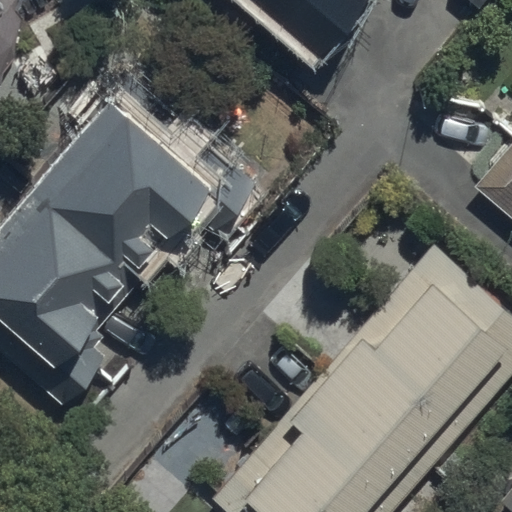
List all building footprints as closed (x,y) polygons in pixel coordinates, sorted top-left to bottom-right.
[(0,0),(0,64),(2,61),(6,57),(9,52),(11,47),(14,42),(15,36),(16,31),(17,25),(17,19),(17,14),(16,8),(15,3),(14,0),(0,0)] [(258,0),(315,51),(360,0),(258,0)] [(256,180),(123,64),(0,204),(0,354),(58,405),(101,356),(90,347),(103,333),(92,323),(189,213),(211,232),(256,180)] [(511,129),(468,182),(511,218),(511,129)] [(511,308),(435,240),(209,495),(228,511),(382,511),(511,366),(511,308)] [(511,511),(511,477),(497,495),(511,508),(511,511)]
